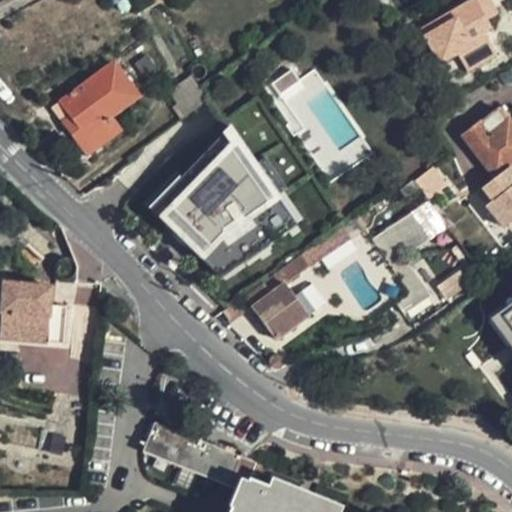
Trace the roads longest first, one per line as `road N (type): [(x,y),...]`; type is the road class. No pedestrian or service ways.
road 1 (residential): [(169,314),(230,373),(292,416),(468,446),(511,469)]
road 2 (residential): [(0,145),(169,314)]
road 3 (residential): [(169,314),(150,355),(115,505),(100,511)]
